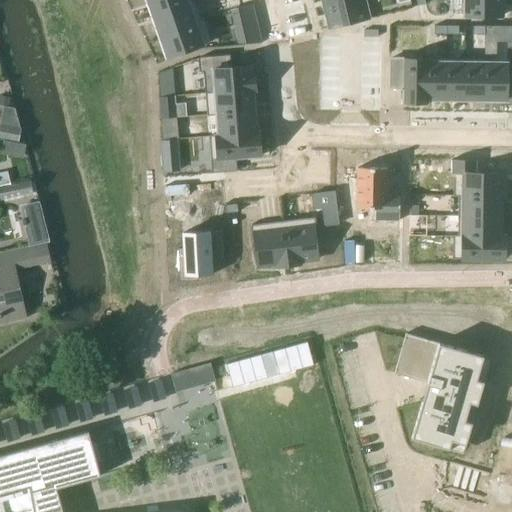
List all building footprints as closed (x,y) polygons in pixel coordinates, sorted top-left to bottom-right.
[(146,0),(151,13),(187,0),(146,0)] [(187,0),(151,13),(159,35),(202,20),(201,18),(195,0),(187,0)] [(322,0),(325,11),(364,1),(363,0),(322,0)] [(464,0),(464,15),(502,16),(502,0),(464,0)] [(364,1),(325,11),(329,28),(368,19),(364,1)] [(202,20),(159,35),(167,57),(203,44),(212,41),(204,19),(204,18),(201,18),(202,20)] [(434,26),(434,34),(446,34),(446,25),(434,25),(434,26)] [(446,25),(446,34),(458,34),(458,26),(446,25)] [(473,26),(473,34),(484,34),(485,26),(473,26)] [(201,57),(198,58),(199,72),(203,72),(205,92),(214,91),(214,92),(253,89),(253,90),(255,90),(255,89),(254,75),(251,75),(251,66),(230,67),(229,54),(202,57),(201,57)] [(425,56),(425,59),(426,59),(426,100),(427,100),(445,100),(446,57),(426,56),(425,56)] [(446,57),(445,100),(464,100),(465,57),(446,57)] [(465,57),(464,100),(483,100),(484,62),(485,62),(485,57),(484,57),(465,57)] [(404,59),(403,102),(426,102),(427,102),(427,100),(426,100),(426,59),(425,59),(404,59)] [(484,62),(483,100),(506,101),(506,62),(485,62),(484,62)] [(214,91),(205,92),(205,93),(207,115),(207,116),(217,115),(216,114),(254,111),(253,90),(253,89),(214,92),(214,91)] [(20,128),(15,109),(3,107),(0,124),(0,138),(18,142),(20,128)] [(254,111),(216,114),(217,115),(218,135),(218,136),(256,132),(256,131),(254,111)] [(218,135),(209,135),(209,136),(210,159),(211,173),(237,171),(235,158),(260,156),(258,132),(258,131),(256,131),(256,132),(218,136),(218,135)] [(356,167),(355,208),(373,208),(373,220),(401,220),(401,189),(387,189),(387,167),(356,167)] [(0,172),(0,186),(9,184),(6,171),(0,172)] [(453,195),(453,196),(458,196),(458,195),(501,196),(501,197),(504,197),(504,196),(505,173),(453,173),(453,195)] [(9,184),(0,186),(0,200),(31,194),(28,180),(9,184)] [(335,191),(312,194),(313,208),(322,207),(324,225),(339,224),(335,191)] [(458,196),(458,216),(501,216),(501,197),(501,196),(458,195),(458,196)] [(18,206),(29,246),(49,241),(38,201),(18,206)] [(237,203),(225,205),(226,213),(238,212),(237,203)] [(457,235),(457,236),(500,237),(500,236),(501,216),(458,216),(457,235)] [(315,217),(283,221),(288,266),(300,264),(299,262),(318,259),(315,236),(317,235),(315,217)] [(283,221),(250,225),(252,243),(255,243),(258,267),(276,265),(276,267),(288,266),(283,221)] [(183,232),(183,248),(179,248),(181,278),(198,278),(198,273),(213,273),(213,260),(224,260),(223,231),(183,232)] [(453,236),(452,259),(504,259),(504,237),(504,236),(500,236),(500,237),(457,236),(457,235),(453,235),(453,236)] [(23,310),(13,270),(49,262),(44,243),(0,253),(0,323),(26,318),(25,310),(23,310)] [(404,337),(394,373),(427,383),(411,438),(449,449),(451,440),(465,444),(472,423),(465,421),(470,403),(477,405),(484,381),(477,379),(483,356),(464,350),(459,349),(406,334),(405,334),(404,337)] [(226,364),(232,387),(313,365),(307,342),(226,364)] [(171,374),(176,392),(213,381),(214,381),(210,364),(171,374)] [(0,511),(182,511),(183,511),(180,511),(62,511),(56,488),(100,476),(88,431),(0,455),(0,511)]
